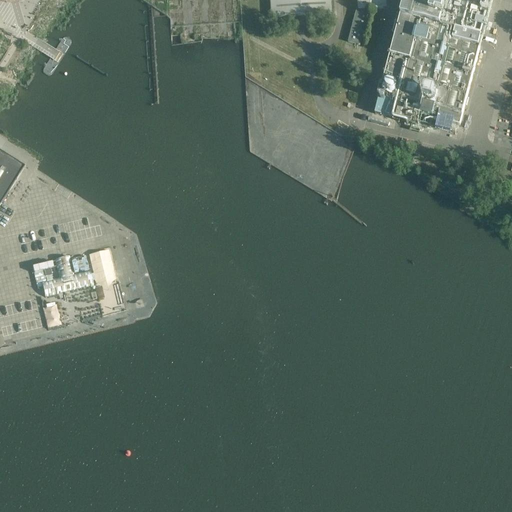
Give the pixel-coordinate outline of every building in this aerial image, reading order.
[(332,15),(331,0),(271,0),(272,18),(332,15)] [(384,9),(383,0),(359,0),(360,11),(384,9)] [(483,39),(493,0),(405,0),(401,17),(381,95),(453,114),(451,124),(460,126),(483,39)] [(360,45),(369,15),(359,12),(350,42),(360,45)] [(0,207),(26,167),(0,150),(0,207)] [(49,264),(33,267),(34,273),(44,271),(47,282),(42,283),(45,298),(94,286),(90,271),(82,273),(74,275),(70,257),(55,261),(59,279),(53,280),(50,270),(53,269),(52,263),(49,264)] [(44,309),(49,328),(62,324),(57,305),(44,309)]
